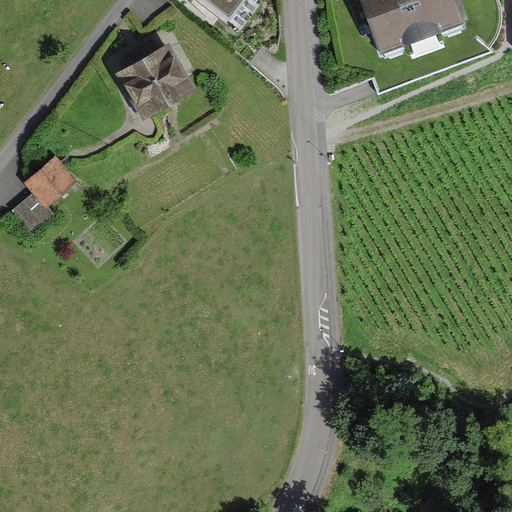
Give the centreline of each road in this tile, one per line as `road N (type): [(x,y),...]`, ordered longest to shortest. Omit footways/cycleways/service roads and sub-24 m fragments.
road 1 (residential): [(288,511),(314,444),(322,368),(294,0)]
road 2 (residential): [(0,164),(126,0)]
